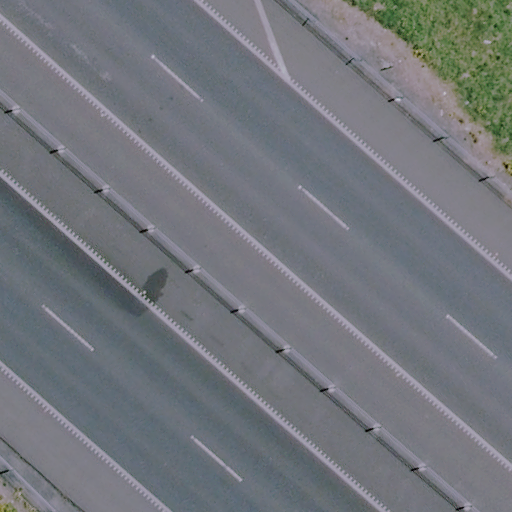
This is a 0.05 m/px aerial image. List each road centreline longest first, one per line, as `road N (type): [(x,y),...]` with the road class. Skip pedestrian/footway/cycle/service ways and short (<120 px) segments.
road 1 (motorway): [(79,0),(511,387)]
road 2 (motorway): [(268,511),(0,270)]
